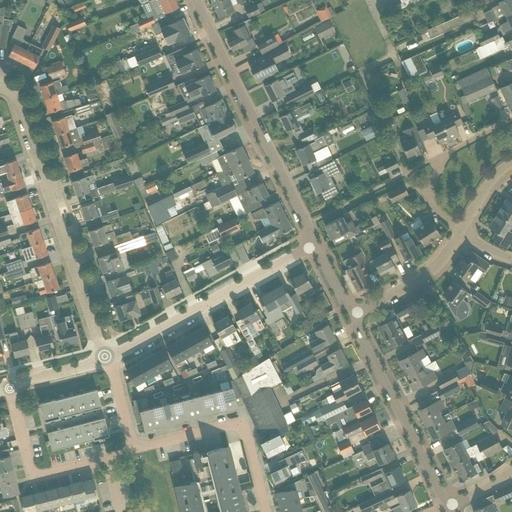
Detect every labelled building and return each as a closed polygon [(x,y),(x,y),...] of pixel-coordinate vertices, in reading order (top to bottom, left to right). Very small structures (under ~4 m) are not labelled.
[(162,14),(177,7),(174,0),(151,0),(148,1),(152,11),(154,10),(156,16),(162,14)] [(219,0),(212,3),(218,18),(234,11),(232,5),(237,3),(237,4),(245,1),(244,0),(219,0)] [(499,4),(491,8),(491,9),(497,20),(505,16),(511,12),(511,3),(510,0),(502,0),(500,1),(498,2),(499,4)] [(259,12),(264,10),(261,2),(256,5),(255,3),(244,8),(248,18),(260,13),(259,12)] [(84,3),(73,8),(74,12),(85,7),(84,3)] [(315,11),(320,22),(332,16),(328,7),(327,8),(325,5),(316,10),(317,10),(315,11)] [(426,30),(430,39),(476,18),(473,10),(426,30)] [(507,20),(499,25),(502,32),(511,28),(511,29),(511,12),(505,16),(507,20)] [(151,15),(134,23),(138,30),(154,23),(151,15)] [(172,16),(151,25),(155,35),(162,32),(167,44),(174,41),(189,34),(186,27),(188,27),(184,19),(183,20),(183,19),(182,18),(175,21),(172,16)] [(65,24),(68,32),(85,26),(82,18),(65,24)] [(0,37),(0,48),(6,49),(9,27),(11,28),(13,20),(3,19),(2,24),(0,37)] [(334,32),(328,20),(314,27),(319,39),(334,32)] [(236,36),(227,41),(232,51),(241,46),(244,51),(253,47),(255,46),(248,33),(248,32),(244,24),(233,29),(233,31),(236,36)] [(27,30),(17,25),(9,42),(14,45),(8,56),(21,62),(27,50),(30,44),(24,41),(24,40),(22,39),(27,30)] [(41,47),(49,51),(60,29),(52,25),(41,47)] [(477,39),(480,47),(499,38),(496,30),(477,39)] [(256,45),(261,54),(278,45),(273,35),(256,45)] [(275,74),(272,67),(275,66),(273,63),(289,55),(284,45),(257,59),(260,65),(250,70),(257,83),(275,74)] [(157,46),(134,56),(138,66),(162,57),(157,46)] [(27,50),(21,62),(33,68),(42,50),(37,47),(34,53),(27,50)] [(165,56),(168,64),(175,61),(181,73),(190,69),(190,70),(203,64),(196,49),(188,52),(185,47),(165,56)] [(410,58),(401,62),(408,79),(418,74),(410,58)] [(46,68),(48,74),(63,69),(61,63),(46,68)] [(445,73),(441,64),(429,69),(434,79),(445,73)] [(457,81),(467,102),(496,90),(486,67),(457,81)] [(63,69),(48,74),(50,79),(65,74),(63,69)] [(273,82),(264,86),(271,101),(280,97),(284,95),(281,88),(297,80),(293,72),(285,76),(273,82)] [(422,74),(421,77),(422,80),(425,81),(430,79),(431,76),(430,73),(427,72),(422,74)] [(215,90),(208,75),(196,80),(194,78),(184,83),(183,82),(183,83),(191,100),(202,95),(202,96),(215,90)] [(40,86),(44,99),(61,93),(63,93),(58,80),(40,86)] [(163,80),(145,88),(148,97),(167,89),(163,80)] [(511,82),(500,88),(509,108),(511,106),(511,82)] [(92,87),(85,89),(88,99),(95,96),(92,87)] [(402,89),(397,92),(403,104),(408,101),(402,89)] [(289,104),(299,99),(295,92),(285,97),(289,104)] [(81,104),(79,99),(65,99),(63,100),(61,93),(44,99),(48,112),(58,109),(59,111),(81,104)] [(491,99),(496,112),(503,109),(497,96),(491,99)] [(199,110),(206,124),(212,121),(213,120),(217,119),(220,117),(219,115),(227,111),(221,99),(205,107),(199,110)] [(190,108),(186,100),(168,109),(171,115),(190,108)] [(385,112),(395,107),(393,103),(382,108),(385,112)] [(471,113),(466,103),(461,105),(466,115),(471,113)] [(73,109),(76,116),(91,111),(89,104),(73,109)] [(196,115),(192,106),(190,108),(171,115),(171,116),(161,121),(164,126),(178,120),(180,123),(196,115)] [(299,125),(295,117),(303,113),(300,107),(288,112),(279,117),(283,125),(282,127),(284,129),(285,130),(286,132),(295,127),(299,125)] [(236,126),(233,119),(231,120),(227,111),(219,115),(220,117),(217,119),(213,120),(212,121),(206,124),(202,126),(204,130),(208,128),(214,139),(215,138),(216,140),(228,134),(227,133),(235,128),(234,127),(236,126)] [(446,119),(440,121),(449,139),(459,135),(455,127),(462,123),(457,111),(445,116),(446,119)] [(122,135),(113,112),(105,115),(114,138),(122,135)] [(51,121),(56,134),(76,128),(71,114),(51,121)] [(449,139),(440,121),(435,124),(434,122),(422,127),(428,140),(435,136),(439,144),(449,139)] [(373,125),(367,128),(371,137),(378,134),(373,125)] [(421,154),(413,138),(419,135),(416,130),(413,125),(402,131),(406,141),(400,144),(408,160),(421,154)] [(303,131),(307,142),(318,137),(313,126),(303,131)] [(76,128),(56,134),(60,148),(80,141),(76,128)] [(82,137),(84,144),(92,141),(99,139),(101,139),(98,132),(82,137)] [(328,132),(322,135),(322,136),(326,145),(333,142),(328,132)] [(0,135),(0,144),(9,142),(6,133),(0,135)] [(314,141),(295,150),(303,165),(315,159),(319,167),(333,160),(334,160),(326,145),(322,135),(313,140),(314,141)] [(101,147),(99,139),(92,141),(84,144),(80,145),(82,153),(101,147)] [(205,143),(183,153),(188,164),(198,159),(200,158),(210,153),(205,143)] [(219,165),(222,171),(246,159),(240,147),(225,154),(225,155),(216,159),(219,165)] [(198,159),(201,166),(216,159),(213,152),(210,153),(200,158),(198,159)] [(64,157),(68,171),(88,165),(86,158),(78,160),(76,153),(64,157)] [(246,159),(222,171),(224,176),(227,183),(237,179),(252,172),(246,159)] [(386,172),(398,166),(395,159),(383,165),(383,166),(386,172)] [(0,177),(1,179),(8,177),(20,173),(15,160),(0,164),(0,177)] [(329,187),(325,179),(339,172),(333,160),(319,167),(315,169),(318,175),(309,179),(316,194),(322,191),(325,199),(338,193),(334,185),(329,187)] [(383,166),(377,169),(380,175),(386,172),(383,166)] [(20,173),(8,177),(1,179),(0,179),(0,190),(3,189),(4,191),(7,190),(8,191),(12,190),(24,186),(22,180),(23,178),(22,174),(20,173)] [(94,181),(92,175),(72,182),(77,196),(86,192),(89,191),(87,184),(94,181)] [(112,182),(115,190),(133,184),(130,176),(112,182)] [(141,177),(133,180),(137,188),(145,185),(141,177)] [(154,182),(145,187),(148,193),(157,189),(154,182)] [(208,200),(216,196),(233,188),(231,182),(205,194),(208,200)] [(232,205),(238,217),(261,206),(258,200),(268,195),(262,182),(240,193),(243,199),(232,205)] [(408,195),(408,194),(403,185),(387,193),(392,203),(408,195)] [(189,186),(173,194),(175,198),(191,190),(189,186)] [(216,196),(208,200),(211,208),(237,195),(233,188),(216,196)] [(11,214),(31,207),(27,194),(15,198),(6,201),(11,214)] [(146,208),(154,225),(168,218),(164,210),(173,205),(169,197),(151,206),(146,208)] [(80,207),(85,221),(95,217),(98,216),(95,209),(103,206),(101,200),(80,207)] [(511,203),(506,200),(498,213),(511,222),(511,203)] [(286,218),(277,201),(263,208),(250,214),(253,219),(266,217),(270,225),(271,225),(286,218)] [(36,220),(31,207),(11,214),(15,227),(24,224),(36,220)] [(118,216),(116,209),(100,215),(102,221),(118,216)] [(511,222),(498,213),(489,227),(499,233),(495,240),(507,247),(511,239),(511,222)] [(241,227),(237,218),(237,217),(219,226),(223,236),(241,227)] [(342,233),(345,240),(357,234),(351,221),(345,224),(341,217),(324,225),(331,239),(342,233)] [(291,228),(286,218),(271,225),(270,225),(267,227),(267,226),(257,232),(262,243),(276,236),(291,228)] [(387,239),(395,235),(386,219),(379,223),(386,237),(387,239)] [(412,228),(418,238),(423,246),(440,235),(430,220),(423,225),(419,219),(410,225),(412,228)] [(117,244),(132,239),(130,231),(115,237),(113,232),(110,224),(89,231),(94,246),(115,239),(117,244)] [(31,245),(43,241),(38,228),(20,234),(18,238),(21,248),(31,245)] [(0,245),(10,242),(8,234),(0,236),(0,245)] [(394,239),(404,260),(411,256),(412,259),(421,254),(417,245),(414,247),(409,238),(403,241),(400,236),(394,239)] [(142,245),(139,237),(134,239),(132,239),(117,244),(120,253),(137,247),(142,245)] [(394,251),(387,239),(386,237),(377,242),(381,251),(383,254),(372,260),(380,274),(388,270),(389,273),(395,271),(392,263),(398,260),(394,251)] [(43,241),(31,245),(33,252),(27,254),(29,260),(47,254),(43,241)] [(215,242),(209,245),(214,255),(219,252),(215,242)] [(241,244),(234,248),(237,254),(245,251),(241,244)] [(205,268),(209,277),(218,272),(217,270),(239,260),(233,248),(201,264),(203,269),(205,268)] [(490,264),(481,258),(472,252),(465,261),(462,259),(454,270),(462,275),(469,280),(477,269),(483,273),(484,272),(490,264)] [(124,270),(120,258),(118,259),(116,253),(109,255),(98,258),(100,266),(98,266),(100,272),(102,272),(103,273),(113,269),(115,273),(124,270)] [(365,262),(360,253),(351,257),(354,262),(346,266),(347,269),(345,270),(357,291),(372,283),(362,264),(365,262)] [(5,264),(8,272),(23,267),(21,259),(5,264)] [(147,263),(151,274),(159,272),(155,260),(147,263)] [(42,279),(54,275),(50,262),(31,268),(30,269),(31,270),(29,271),(32,282),(42,279)] [(126,276),(143,270),(141,264),(124,270),(126,276)] [(4,273),(6,281),(26,274),(23,267),(8,272),(4,273)] [(184,274),(188,281),(193,279),(190,271),(184,274)] [(161,285),(167,298),(181,291),(172,272),(165,275),(168,282),(161,285)] [(303,290),(307,297),(314,293),(303,274),(290,281),(297,292),(297,293),(303,290)] [(54,275),(42,279),(45,286),(38,288),(40,295),(59,288),(54,275)] [(130,289),(126,275),(118,278),(118,277),(106,282),(111,296),(123,292),(123,291),(130,289)] [(463,298),(468,292),(453,281),(444,294),(451,299),(448,303),(456,317),(463,313),(464,309),(463,307),(467,305),(463,298)] [(282,285),(270,292),(281,311),(291,306),(296,314),(302,311),(297,302),(293,294),(289,297),(282,285)] [(161,301),(156,286),(148,289),(153,304),(161,301)] [(472,297),(485,307),(490,300),(477,291),(472,297)] [(281,311),(270,292),(258,299),(269,318),(281,311)] [(140,314),(133,294),(117,299),(119,305),(114,307),(115,307),(114,309),(115,312),(117,313),(119,321),(132,317),(140,314)] [(27,302),(25,295),(10,298),(12,305),(27,302)] [(57,305),(54,295),(45,298),(48,311),(55,309),(54,305),(57,305)] [(511,298),(506,296),(503,304),(511,307),(511,303),(511,298)] [(411,302),(394,310),(398,317),(414,309),(413,307),(411,302)] [(251,321),(256,331),(264,327),(251,303),(237,311),(244,325),(251,321)] [(492,303),(490,309),(496,311),(498,305),(492,303)] [(32,311),(24,313),(25,315),(28,328),(36,326),(32,311)] [(57,314),(49,316),(53,329),(55,340),(59,339),(61,345),(62,345),(63,345),(63,346),(69,345),(69,343),(70,343),(70,342),(77,341),(73,324),(65,326),(64,321),(59,322),(57,314)] [(17,317),(20,329),(28,328),(25,315),(17,317)] [(324,322),(320,315),(308,321),(312,328),(316,326),(320,324),(324,322)] [(35,339),(35,341),(38,351),(53,347),(48,330),(53,329),(49,316),(38,319),(40,326),(39,326),(42,337),(35,339)] [(241,340),(232,325),(228,316),(213,324),(220,337),(225,348),(227,347),(232,344),(241,340)] [(281,318),(274,321),(277,328),(284,324),(281,318)] [(379,327),(390,348),(407,339),(396,318),(379,327)] [(312,329),(306,319),(299,323),(305,334),(312,329)] [(267,324),(274,337),(280,334),(272,321),(267,324)] [(323,345),(334,339),(327,325),(322,327),(320,324),(316,326),(318,330),(316,331),(319,337),(310,342),(313,349),(323,344),(323,345)] [(486,332),(489,333),(501,336),(503,329),(488,325),(486,332)] [(436,326),(421,334),(425,342),(440,334),(436,326)] [(202,348),(211,343),(203,327),(193,332),(202,348)] [(19,342),(17,332),(8,334),(14,357),(30,353),(26,340),(19,342)] [(202,348),(193,332),(184,337),(193,353),(202,348)] [(243,335),(250,349),(256,346),(249,332),(243,335)] [(501,336),(489,333),(487,341),(504,345),(506,338),(501,336)] [(193,353),(184,337),(175,342),(184,358),(193,353)] [(184,358),(175,342),(166,347),(175,363),(184,358)] [(511,346),(508,346),(505,355),(509,356),(507,364),(503,363),(501,368),(511,371),(511,346)] [(219,352),(228,368),(236,364),(227,347),(219,352)] [(153,354),(162,370),(171,365),(162,349),(153,354)] [(292,358),(296,366),(314,356),(310,349),(292,358)] [(323,371),(324,373),(333,368),(334,368),(337,367),(346,362),(339,349),(327,355),(329,360),(320,365),(323,371)] [(399,362),(406,376),(431,363),(428,356),(425,357),(422,350),(399,362)] [(162,370),(153,354),(144,359),(153,375),(162,370)] [(314,356),(296,366),(299,372),(317,363),(314,356)] [(466,360),(464,363),(466,366),(473,362),(470,357),(466,360)] [(280,381),(277,376),(268,358),(241,375),(240,374),(232,379),(233,380),(242,399),(269,386),(280,381)] [(153,375),(144,359),(135,364),(144,380),(153,375)] [(431,363),(406,376),(413,390),(437,378),(433,371),(436,370),(432,363),(431,363)] [(144,380),(135,364),(126,369),(134,385),(144,380)] [(458,381),(470,375),(466,366),(454,373),(438,381),(442,388),(456,381),(456,382),(458,381)] [(326,376),(324,373),(323,371),(311,377),(314,382),(322,377),(323,378),(326,376)] [(332,394),(335,401),(336,403),(342,400),(347,398),(346,396),(360,389),(353,375),(339,382),(342,389),(332,394)] [(502,389),(502,390),(507,393),(511,395),(511,376),(507,383),(505,383),(502,389)] [(484,379),(480,386),(496,393),(498,388),(499,386),(484,379)] [(236,406),(233,396),(239,395),(232,380),(228,381),(229,388),(222,390),(221,390),(225,408),(229,408),(229,407),(235,406),(236,406)] [(442,388),(438,390),(442,397),(450,392),(452,394),(460,390),(456,382),(456,381),(442,388)] [(85,392),(90,411),(101,408),(96,390),(85,392)] [(225,408),(221,390),(219,390),(219,391),(212,392),(211,393),(215,411),(217,411),(217,410),(223,409),(225,408)] [(75,395),(80,414),(90,411),(85,392),(75,395)] [(215,411),(211,393),(209,393),(202,395),(201,395),(205,414),(208,413),(214,411),(215,411)] [(64,398),(69,416),(80,414),(75,395),(64,398)] [(205,414),(201,395),(199,396),(192,398),(192,397),(191,398),(195,416),(197,416),(203,414),(205,414)] [(53,401),(58,419),(69,416),(64,398),(53,401)] [(195,416),(191,398),(189,398),(182,400),(180,400),(185,419),(187,418),(194,416),(195,416)] [(342,400),(336,403),(335,401),(319,409),(324,419),(334,414),(336,418),(341,416),(346,426),(358,420),(359,422),(368,417),(366,412),(370,410),(365,399),(347,408),(346,407),(342,400)] [(502,424),(511,428),(511,401),(505,399),(501,408),(508,412),(502,424)] [(185,419),(180,400),(179,401),(172,403),(170,403),(175,420),(184,417),(185,419)] [(420,411),(427,425),(442,417),(439,410),(444,407),(441,400),(420,411)] [(58,419),(53,401),(39,404),(41,412),(44,411),(47,422),(58,419)] [(175,420),(170,403),(169,403),(169,404),(162,405),(160,405),(165,422),(175,420)] [(154,425),(150,408),(149,408),(149,409),(142,410),(140,410),(139,404),(132,405),(136,421),(142,419),(144,427),(145,427),(151,425),(151,426),(154,425)] [(295,404),(289,406),(292,413),(298,411),(295,404)] [(165,422),(160,405),(159,406),(152,408),(150,408),(154,425),(165,422)] [(442,417),(427,425),(434,439),(455,428),(451,420),(452,418),(450,415),(448,414),(442,417)] [(346,438),(363,430),(365,434),(370,432),(379,428),(373,415),(368,417),(359,422),(358,420),(346,426),(341,428),(346,438)] [(0,453),(8,451),(7,445),(1,447),(0,444),(0,429),(3,429),(0,417),(0,453)] [(458,428),(461,435),(479,426),(475,417),(466,422),(467,424),(458,428)] [(89,422),(94,440),(108,436),(107,429),(103,430),(100,419),(89,422)] [(482,424),(494,435),(498,430),(489,420),(482,424)] [(79,425),(83,443),(94,440),(89,422),(79,425)] [(68,428),(73,445),(83,443),(79,425),(68,428)] [(57,430),(62,448),(73,445),(68,428),(57,430)] [(51,451),(62,448),(57,430),(47,433),(51,451)] [(284,447),(278,435),(262,442),(265,447),(264,448),(268,455),(284,447)] [(444,450),(452,465),(467,457),(475,454),(483,450),(483,449),(496,443),(496,442),(493,436),(478,443),(478,444),(472,447),(471,446),(470,447),(466,440),(460,442),(444,450)] [(338,446),(342,455),(352,450),(348,441),(338,446)] [(378,448),(375,441),(366,445),(361,447),(367,461),(376,457),(379,464),(393,457),(387,444),(378,448)] [(498,441),(496,442),(496,443),(483,449),(483,450),(487,457),(502,449),(498,441)] [(311,443),(303,447),(305,451),(314,449),(311,443)] [(511,448),(508,445),(503,448),(511,456),(511,455),(511,448)] [(244,511),(228,446),(206,452),(207,455),(200,456),(199,452),(198,452),(198,451),(197,450),(196,450),(195,450),(194,450),(193,450),(193,451),(192,452),(192,453),(192,454),(195,465),(191,467),(195,481),(175,486),(181,511),(244,511)] [(288,468),(306,460),(301,450),(277,461),(280,468),(270,473),(275,484),(291,476),(288,468)] [(483,469),(479,462),(475,454),(467,457),(452,465),(460,481),(483,469)] [(0,458),(0,471),(13,468),(10,456),(0,458)] [(182,470),(180,459),(169,462),(172,473),(182,470)] [(379,484),(383,493),(390,489),(392,488),(391,486),(404,480),(398,467),(384,473),(387,480),(379,484)] [(0,471),(0,484),(16,480),(13,468),(0,471)] [(364,484),(382,476),(379,469),(361,478),(364,484)] [(327,502),(317,480),(313,472),(307,475),(321,505),(327,502)] [(93,479),(81,483),(85,498),(84,498),(86,503),(98,500),(97,495),(93,479)] [(16,480),(0,484),(3,497),(19,492),(16,480)] [(296,490),(302,489),(300,481),(285,487),(287,492),(277,495),(279,505),(298,500),(296,490)] [(81,483),(69,486),(73,501),(84,498),(85,498),(81,483)] [(69,486),(56,489),(60,504),(73,501),(69,486)] [(511,489),(511,487),(493,495),(496,502),(511,495),(511,489)] [(56,489),(44,492),(48,507),(60,504),(56,489)] [(390,489),(383,493),(361,503),(365,511),(378,505),(382,511),(389,508),(390,510),(393,508),(395,511),(401,511),(416,505),(409,490),(396,496),(394,498),(390,489)] [(36,510),(36,511),(49,511),(48,507),(44,492),(32,495),(36,510)] [(23,511),(29,511),(36,510),(32,495),(20,498),(23,511)] [(294,511),(301,510),(298,500),(279,505),(281,511),(294,511)] [(485,506),(473,511),(495,511),(496,511),(493,503),(492,503),(485,506)]
